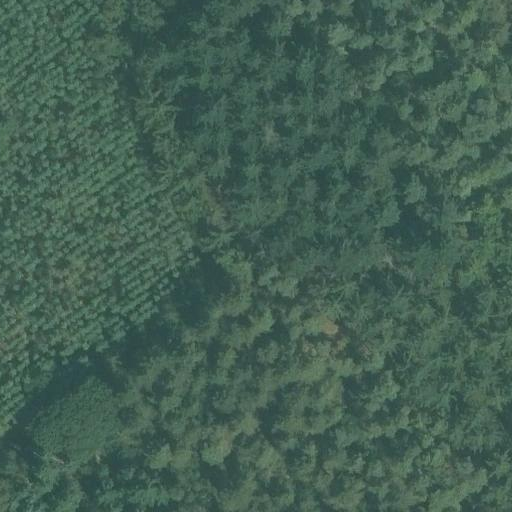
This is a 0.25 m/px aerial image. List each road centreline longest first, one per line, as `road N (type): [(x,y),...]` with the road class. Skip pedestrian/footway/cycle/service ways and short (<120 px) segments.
road 1 (track): [(0,445),(229,276),(511,179)]
road 2 (track): [(440,511),(257,268)]
road 3 (track): [(134,84),(229,276)]
